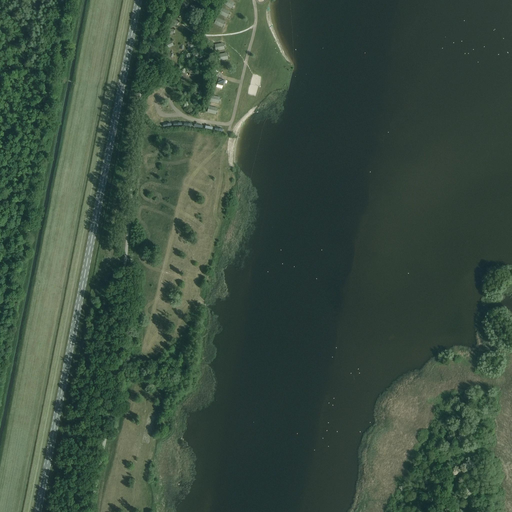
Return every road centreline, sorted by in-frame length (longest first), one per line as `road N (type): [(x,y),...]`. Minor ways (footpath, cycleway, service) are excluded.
road 1 (primary): [(37,511),(138,0)]
road 2 (track): [(0,409),(80,0)]
